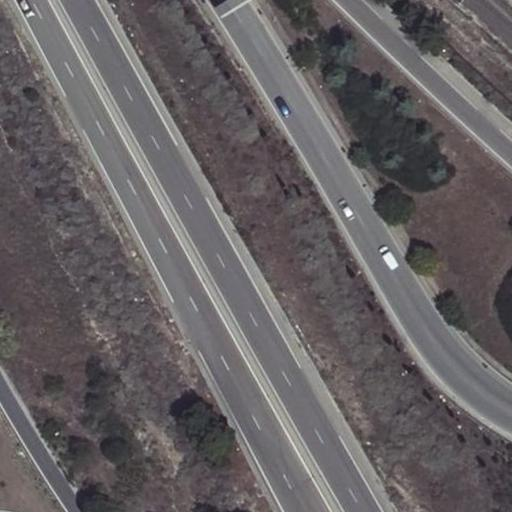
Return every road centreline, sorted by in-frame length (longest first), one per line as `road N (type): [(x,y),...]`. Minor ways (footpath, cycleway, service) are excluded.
road 1 (motorway): [(364,511),(75,0)]
road 2 (motorway): [(30,0),(305,511)]
road 3 (secondary): [(511,411),(451,367),(420,326),(226,0)]
road 4 (motorway): [(511,148),(351,0)]
road 5 (motorway): [(0,386),(78,511)]
